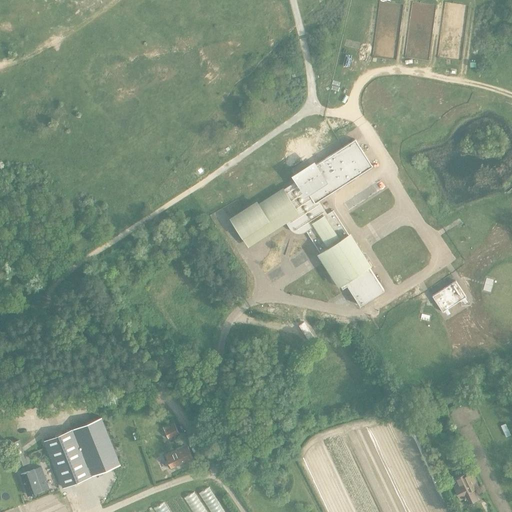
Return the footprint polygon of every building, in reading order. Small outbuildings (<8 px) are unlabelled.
[(315,203),(372,166),(355,139),(343,146),(324,158),(297,176),(300,180),(286,189),(283,191),(283,190),(259,206),(257,203),(245,210),(232,219),(247,243),(288,217),(293,224),(297,229),(302,229),(304,228),(305,230),(320,253),(324,259),(342,287),(346,284),(359,304),(362,303),(383,289),(353,241),(348,235),(333,210),(323,216),(315,203)] [(432,296),(442,311),(465,296),(455,280),(432,296)] [(99,418),(72,429),(91,475),(119,464),(99,418)] [(163,427),(168,438),(179,432),(174,421),(163,427)] [(505,424),(501,426),(506,437),(510,435),(505,424)] [(44,440),(63,486),(91,475),(72,429),(44,440)] [(165,454),(171,467),(193,456),(188,446),(177,451),(176,449),(165,454)] [(24,453),(12,457),(15,467),(27,462),(24,453)] [(37,477),(43,475),(40,467),(34,469),(34,468),(20,473),(28,494),(41,489),(37,477)] [(459,486),(469,507),(479,503),(465,474),(451,480),(455,488),(459,486)]
